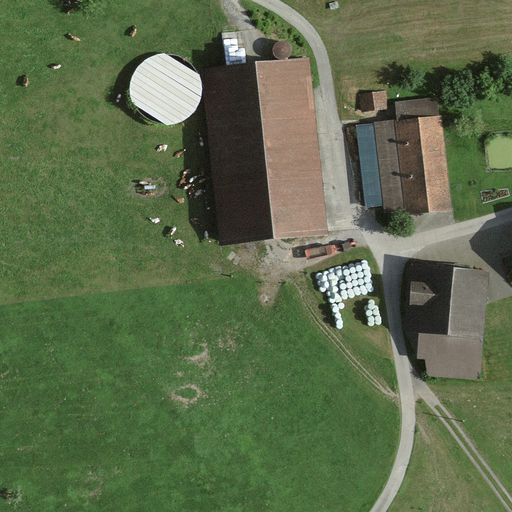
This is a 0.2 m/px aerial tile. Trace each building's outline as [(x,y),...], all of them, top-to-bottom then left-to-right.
[(310,64),(208,76),(227,243),(329,231),(310,64)] [(174,83),(166,66),(147,74),(154,91),(174,83)] [(359,94),(361,113),(388,110),(386,91),(359,94)] [(441,118),(375,125),(384,215),(405,213),(406,219),(451,214),(441,118)] [(490,276),(412,269),(405,341),(482,349),(490,276)]
